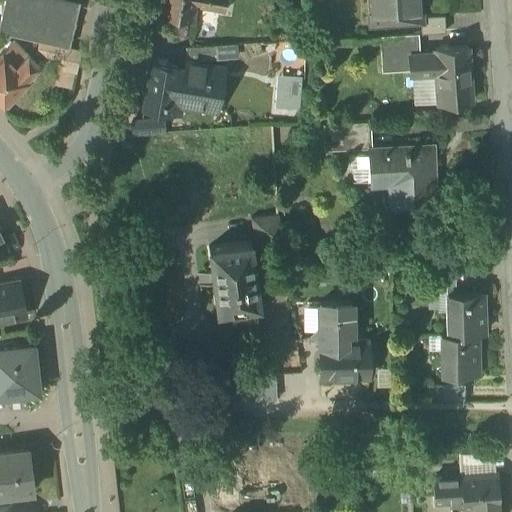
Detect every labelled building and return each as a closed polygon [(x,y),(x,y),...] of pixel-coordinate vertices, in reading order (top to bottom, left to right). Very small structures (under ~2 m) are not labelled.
[(78,5),(55,0),(5,0),(0,24),(0,31),(40,41),(61,45),(69,47),(78,5)] [(161,0),(159,13),(194,20),(196,6),(225,11),(226,0),(161,0)] [(369,0),(371,22),(421,20),(420,16),(421,16),(420,0),(369,0)] [(421,16),(420,16),(421,20),(421,33),(445,31),(445,15),(421,16)] [(413,33),(379,35),(382,71),(409,69),(408,53),(414,53),(413,33)] [(61,45),(40,41),(37,54),(59,58),(61,45)] [(15,42),(3,53),(0,55),(0,104),(3,107),(31,80),(28,77),(37,64),(15,42)] [(223,44),(215,45),(216,59),(224,58),(223,44)] [(215,45),(186,46),(186,60),(216,59),(215,45)] [(468,46),(435,48),(435,52),(414,53),(408,53),(409,69),(409,74),(436,73),(438,103),(471,101),(468,46)] [(185,67),(150,61),(143,105),(178,111),(180,102),(216,109),(223,68),(186,61),(185,67)] [(160,118),(132,120),(133,133),(161,131),(160,118)] [(370,120),(335,122),(337,149),(372,147),(370,120)] [(248,131),(234,132),(235,157),(250,156),(248,131)] [(430,147),(404,148),(404,151),(388,152),(388,149),(385,149),(385,152),(368,153),(370,178),(391,177),(393,219),(434,217),(430,147)] [(197,150),(157,152),(159,188),(200,186),(199,169),(231,168),(230,148),(198,150),(197,150)] [(368,153),(353,154),(350,157),(350,162),(353,165),(354,176),(357,178),(370,178),(368,153)] [(278,214),(251,217),(255,242),(281,239),(278,214)] [(251,241),(209,246),(217,310),(259,304),(251,241)] [(447,264),(416,266),(416,282),(448,280),(447,264)] [(0,319),(26,314),(20,280),(0,284),(0,319)] [(484,332),(483,292),(447,292),(447,294),(452,294),(453,308),(448,308),(448,333),(477,332),(484,332)] [(368,339),(347,339),(346,308),(326,309),(326,339),(320,339),(321,376),(369,375),(368,339)] [(320,309),(296,309),(296,337),(320,337),(320,309)] [(477,332),(441,333),(441,334),(446,334),(447,348),(441,349),(442,374),(478,373),(477,332)] [(33,344),(0,348),(0,396),(39,391),(33,344)] [(460,384),(430,384),(430,400),(460,400),(460,384)] [(29,449),(0,452),(0,493),(34,489),(29,449)] [(492,453),(459,453),(460,475),(494,473),(492,453)] [(288,461),(225,469),(229,497),(264,493),(264,497),(281,495),(282,501),(300,498),(298,483),(291,484),(288,461)] [(494,473),(460,475),(460,476),(433,478),(434,496),(449,495),(450,508),(462,507),(473,507),(473,511),(497,511),(497,505),(495,473),(494,473)] [(312,496),(300,498),(282,501),(283,511),(292,511),(301,511),(313,510),(313,509),(312,496)]
